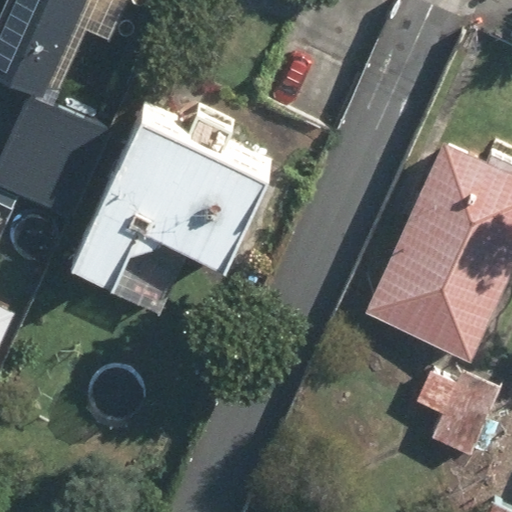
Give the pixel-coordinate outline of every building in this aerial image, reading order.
[(0,17),(0,188),(26,199),(65,111),(88,121),(105,80),(74,67),(82,47),(31,25),(25,38),(11,31),(14,24),(0,17)] [(146,91),(72,247),(117,268),(145,208),(230,248),(275,152),(146,91)] [(472,348),(511,258),(511,157),(443,127),(366,301),(472,348)] [(0,319),(9,299),(0,294),(0,319)] [(473,450),(504,381),(463,363),(459,372),(428,358),(413,394),(440,406),(429,431),(473,450)] [(511,511),(511,501),(490,493),(481,511),(511,511)]
